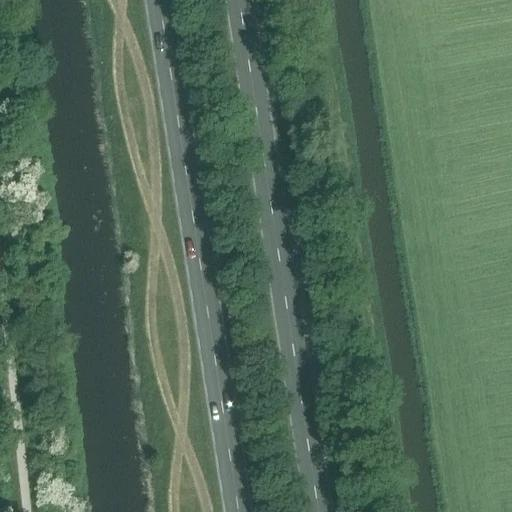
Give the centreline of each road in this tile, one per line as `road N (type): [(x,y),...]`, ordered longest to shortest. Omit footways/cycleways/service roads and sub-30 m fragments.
road 1 (primary): [(319,511),(239,0)]
road 2 (primary): [(159,0),(238,511)]
